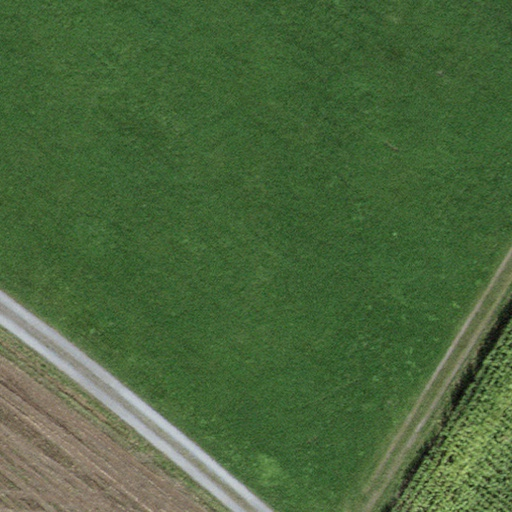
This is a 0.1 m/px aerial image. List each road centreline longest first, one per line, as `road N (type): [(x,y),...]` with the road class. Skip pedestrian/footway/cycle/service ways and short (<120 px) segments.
road 1 (track): [(255,511),(0,310)]
road 2 (track): [(511,260),(357,511)]
